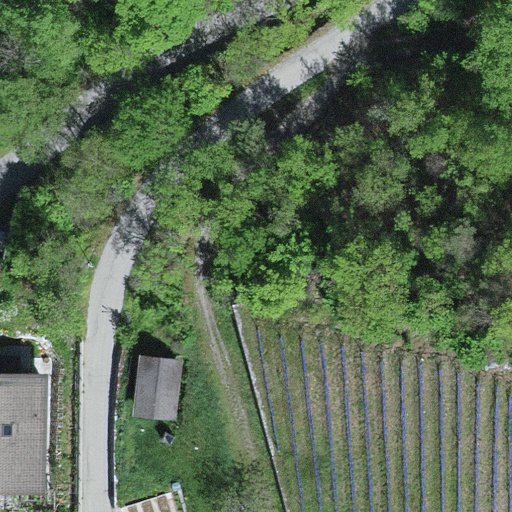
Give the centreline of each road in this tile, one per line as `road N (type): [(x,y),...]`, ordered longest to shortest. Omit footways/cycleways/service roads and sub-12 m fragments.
road 1 (residential): [(92,511),(105,283),(157,198),(251,101),(399,0)]
road 2 (residential): [(262,0),(123,86),(0,178)]
